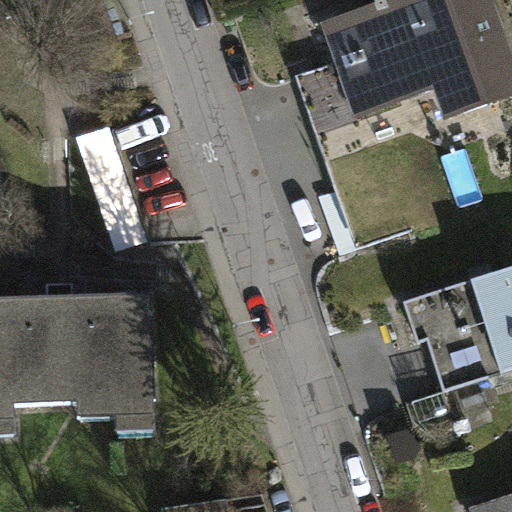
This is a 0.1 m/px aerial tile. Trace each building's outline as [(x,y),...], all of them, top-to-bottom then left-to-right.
[(511,94),(511,78),(484,0),(405,0),(333,26),(344,60),(303,75),(364,249),(413,231),(411,228),(448,216),(405,94),(439,81),(451,116),(511,94)] [(112,131),(82,141),(118,246),(148,236),(112,131)] [(511,370),(511,270),(406,305),(418,344),(428,341),(445,392),(511,370)] [(154,293),(0,300),(0,436),(17,436),(16,404),(117,401),(118,431),(159,429),(154,293)] [(511,511),(511,496),(472,509),(473,511),(511,511)] [(228,511),(226,500),(163,510),(163,511),(228,511)]
